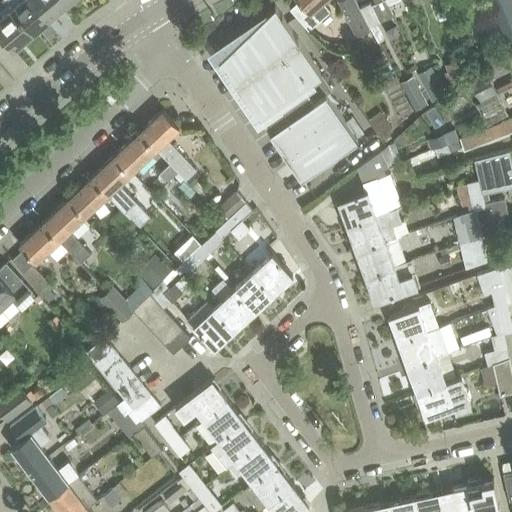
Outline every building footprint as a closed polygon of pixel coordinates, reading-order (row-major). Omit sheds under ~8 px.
[(8,0),(9,1),(8,1),(34,31),(53,14),(41,0),(8,0)] [(41,0),(53,14),(69,0),(41,0)] [(309,28),(330,9),(322,0),(297,0),(290,7),(309,28)] [(371,25),(360,5),(357,0),(339,0),(356,32),(371,25)] [(393,13),(388,1),(387,0),(375,0),(376,1),(371,3),(369,0),(360,5),(371,25),(393,13)] [(511,29),(511,0),(490,0),(504,33),(511,29)] [(0,29),(15,47),(34,31),(8,1),(0,8),(0,29)] [(258,113),(301,176),(358,137),(327,92),(333,88),(275,4),(219,57),(258,113)] [(468,75),(462,57),(444,62),(450,81),(468,75)] [(445,92),(431,62),(416,69),(431,100),(445,92)] [(485,65),(468,74),(480,98),(497,90),(485,65)] [(427,102),(423,95),(412,75),(400,81),(412,102),(416,109),(427,102)] [(156,146),(170,161),(178,169),(178,170),(185,178),(196,168),(167,137),(179,125),(163,108),(140,129),(156,146)] [(382,109),(370,117),(381,135),(394,127),(382,109)] [(463,145),(464,148),(511,128),(511,115),(460,136),(463,145)] [(156,146),(140,129),(116,152),(132,170),(156,146)] [(366,188),(338,199),(347,224),(389,209),(384,196),(393,193),(384,167),(389,165),(388,164),(403,158),(397,144),(389,148),(387,143),(381,148),(381,147),(358,165),(366,188)] [(136,200),(137,199),(120,181),(132,170),(116,152),(92,175),(108,192),(107,193),(120,206),(129,215),(133,219),(135,217),(139,222),(148,213),(136,200)] [(168,179),(170,177),(178,170),(178,169),(170,161),(160,171),(168,179)] [(497,163),(477,168),(479,178),(482,191),(502,187),(497,163)] [(107,193),(108,192),(92,175),(67,198),(83,215),(107,193)] [(469,210),(475,208),(476,208),(485,206),(484,201),(482,191),(479,178),(456,184),(461,204),(467,203),(469,209),(469,210)] [(245,199),(237,189),(218,206),(227,215),(245,199)] [(510,221),(504,196),(484,201),(485,206),(490,226),(510,221)] [(81,260),(90,250),(69,229),(83,215),(67,198),(42,221),(59,238),(68,247),(81,260)] [(253,208),(246,200),(215,229),(214,228),(201,241),(195,246),(204,256),(223,238),(222,237),(231,229),(242,218),(253,208)] [(111,216),(118,224),(129,215),(120,206),(111,216)] [(386,239),(392,236),(397,234),(397,233),(408,229),(404,219),(402,220),(397,206),(389,209),(347,224),(356,248),(385,238),(386,239)] [(468,237),(482,233),(476,208),(475,208),(469,210),(469,209),(453,213),(460,240),(468,237)] [(250,227),(242,218),(231,229),(239,237),(250,227)] [(19,242),(36,260),(48,248),(57,258),(68,247),(59,238),(42,221),(19,242)] [(174,249),(182,258),(195,246),(201,241),(192,231),(174,249)] [(459,240),(460,247),(466,266),(488,259),(482,233),(468,237),(460,240),(459,240)] [(365,273),(394,263),(406,259),(397,234),(392,236),(386,239),(385,238),(356,248),(365,273)] [(175,265),(176,266),(180,270),(184,267),(188,271),(204,256),(195,246),(182,258),(175,265)] [(272,251),(258,265),(253,269),(274,292),(293,274),(272,251)] [(411,257),(406,259),(394,263),(365,273),(375,299),(420,283),(411,257)] [(0,324),(20,306),(18,304),(33,289),(6,260),(0,266),(0,324)] [(42,296),(55,285),(32,262),(23,271),(42,296)] [(511,262),(498,266),(507,302),(511,300),(511,262)] [(443,323),(457,318),(479,311),(479,310),(496,304),(507,302),(498,266),(498,265),(476,271),(483,292),(491,290),(492,295),(439,314),(443,323)] [(167,282),(180,270),(176,266),(153,287),(150,291),(159,300),(164,305),(171,299),(163,291),(175,281),(174,280),(169,284),(167,282)] [(274,292),(253,269),(233,287),(254,310),(274,292)] [(126,296),(113,282),(107,288),(129,311),(133,308),(132,307),(150,291),(153,287),(141,274),(133,282),(137,286),(126,296)] [(223,275),(212,286),(222,298),(214,305),(214,306),(234,328),(254,310),(233,287),(223,275)] [(175,281),(163,291),(171,299),(172,300),(183,290),(175,281)] [(129,311),(107,288),(100,293),(122,317),(129,311)] [(132,307),(133,308),(141,317),(159,300),(150,291),(132,307)] [(214,305),(207,297),(187,316),(214,346),(234,328),(214,306),(214,305)] [(159,300),(141,317),(149,326),(167,309),(164,305),(159,300)] [(430,300),(389,314),(399,340),(439,325),(430,300)] [(496,304),(479,310),(479,311),(480,313),(489,310),(496,331),(496,332),(503,331),(511,328),(511,321),(510,312),(509,312),(507,302),(496,304)] [(167,309),(149,326),(157,334),(175,318),(167,309)] [(56,313),(48,320),(57,331),(65,324),(56,313)] [(175,318),(157,334),(166,344),(184,327),(175,318)] [(404,354),(408,365),(448,350),(439,325),(399,340),(395,341),(400,356),(404,354)] [(173,351),(191,335),(184,327),(166,344),(173,351)] [(509,355),(503,331),(496,332),(496,331),(491,333),(495,347),(484,350),(487,363),(493,361),(497,360),(509,355)] [(87,350),(95,360),(113,345),(105,335),(87,350)] [(66,343),(63,353),(74,357),(78,347),(66,343)] [(103,370),(121,355),(113,345),(95,360),(103,370)] [(417,390),(457,375),(448,350),(408,365),(417,390)] [(121,355),(103,370),(110,380),(129,365),(121,355)] [(511,390),(511,369),(509,355),(497,360),(493,361),(500,393),(511,390)] [(137,374),(129,365),(110,380),(118,389),(137,374)] [(472,403),(461,373),(457,375),(417,390),(426,415),(454,404),(456,409),(472,403)] [(137,374),(118,389),(123,396),(125,399),(144,383),(137,374)] [(175,405),(183,416),(196,407),(204,417),(229,399),(212,377),(175,405)] [(0,398),(0,409),(7,419),(36,397),(32,392),(30,389),(27,392),(20,383),(0,398)] [(144,383),(125,399),(134,409),(153,394),(144,383)] [(41,386),(32,392),(36,397),(44,391),(41,386)] [(103,413),(116,403),(118,405),(125,399),(123,396),(119,399),(109,386),(93,399),(103,413)] [(153,394),(134,409),(141,419),(142,418),(142,419),(161,404),(153,394)] [(134,409),(125,399),(118,405),(125,414),(128,412),(137,422),(141,419),(134,409)] [(219,437),(209,445),(211,446),(245,419),(229,399),(204,417),(219,437)] [(21,437),(11,445),(31,470),(50,456),(41,444),(51,436),(41,423),(47,418),(36,404),(10,423),(21,437)] [(211,446),(226,466),(236,459),(261,440),(245,419),(211,446)] [(161,430),(171,443),(182,435),(172,422),(161,430)] [(133,431),(151,455),(162,447),(144,423),(133,431)] [(179,454),(190,446),(182,435),(171,443),(179,454)] [(252,479),(242,487),(243,488),(277,462),(261,440),(236,459),(252,479)] [(31,470),(49,495),(79,472),(69,459),(58,467),(50,456),(31,470)] [(183,474),(196,491),(206,483),(188,460),(178,469),(182,474),(183,474)] [(243,488),(259,508),(268,500),(269,501),(293,482),(277,462),(243,488)] [(511,497),(511,468),(503,471),(509,498),(511,497)] [(97,497),(79,472),(49,495),(62,511),(77,511),(87,505),(97,497)] [(177,478),(179,480),(163,492),(169,501),(186,489),(194,499),(176,511),(192,511),(205,502),(196,491),(183,474),(182,474),(177,478)] [(501,511),(494,477),(468,482),(474,511),(501,511)] [(276,511),(298,511),(309,504),(293,482),(269,501),(276,511)] [(474,511),(468,482),(442,488),(447,511),(474,511)] [(196,491),(205,502),(212,511),(222,503),(206,483),(196,491)] [(102,492),(110,504),(120,497),(112,485),(102,492)] [(447,511),(442,488),(416,494),(419,511),(447,511)] [(392,511),(419,511),(416,494),(390,500),(392,511)] [(151,507),(144,511),(160,511),(168,506),(161,495),(149,504),(151,507)] [(242,511),(232,499),(222,507),(225,511),(242,511)] [(364,511),(392,511),(390,500),(364,506),(364,511)] [(212,511),(205,502),(192,511),(212,511)]
